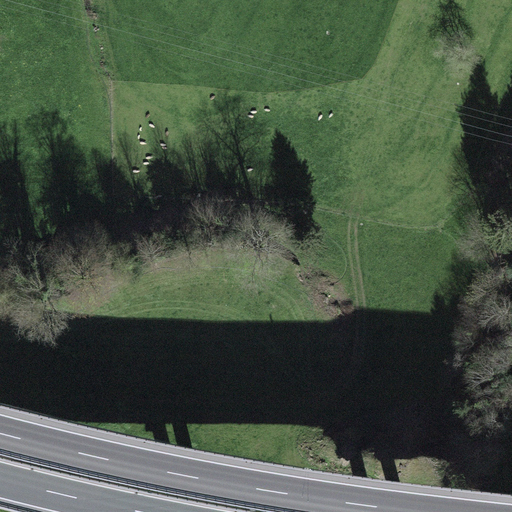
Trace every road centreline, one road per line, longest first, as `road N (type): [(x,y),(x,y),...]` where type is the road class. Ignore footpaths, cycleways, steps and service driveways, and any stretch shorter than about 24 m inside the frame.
road 1 (motorway): [(412,511),(196,478),(0,433)]
road 2 (motorway): [(0,480),(135,511)]
